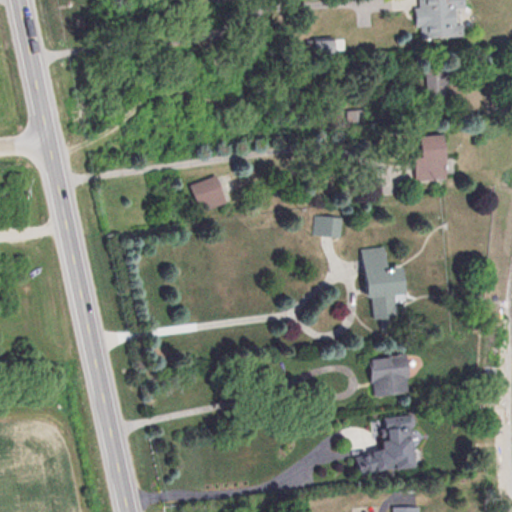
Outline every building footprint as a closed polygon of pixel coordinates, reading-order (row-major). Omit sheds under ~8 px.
[(407,0),(409,29),(414,29),(415,40),(455,38),(453,0),(407,0)] [(313,237),(336,238),(337,220),(314,219),(313,237)] [(352,251),(354,300),(365,299),(366,320),(394,318),(391,268),(379,268),(378,249),(352,251)] [(364,398),(403,395),(400,355),(361,358),(364,398)] [(397,417),(369,421),(374,454),(345,458),(348,477),(404,469),(397,417)]
